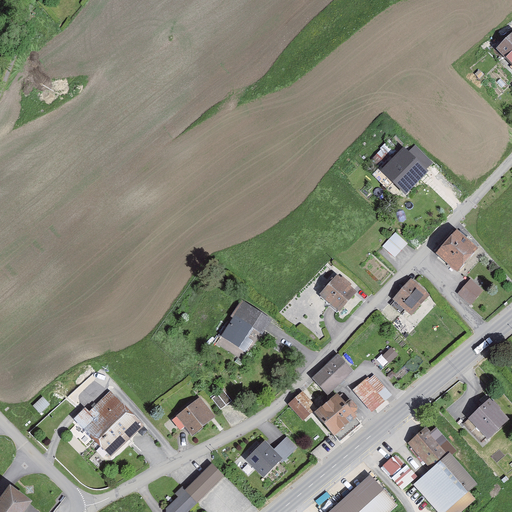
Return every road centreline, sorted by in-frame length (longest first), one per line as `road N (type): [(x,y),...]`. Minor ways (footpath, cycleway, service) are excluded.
road 1 (residential): [(74,508),(108,499),(266,416),(511,161)]
road 2 (secondary): [(277,511),(511,318)]
